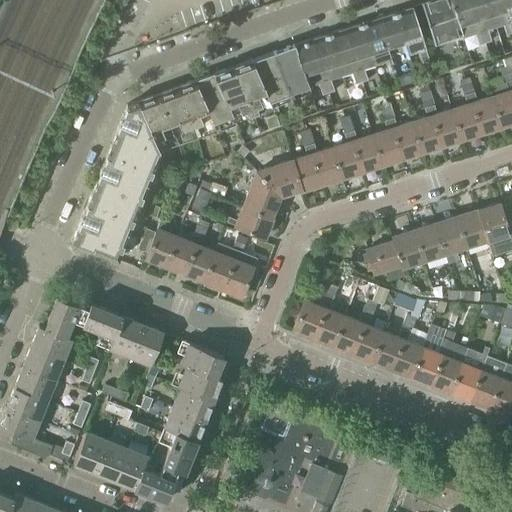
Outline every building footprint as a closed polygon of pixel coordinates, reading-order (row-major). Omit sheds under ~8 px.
[(449,0),(431,0),(411,7),(424,49),(462,37),(449,0)] [(467,0),(449,0),(462,37),(462,38),(475,34),(478,44),(483,43),(467,0)] [(484,0),(467,0),(483,43),(490,41),(487,30),(494,28),(484,0)] [(500,0),(484,0),(494,28),(502,25),(505,36),(511,34),(500,0)] [(511,0),(500,0),(511,34),(511,33),(511,0)] [(411,7),(393,12),(408,60),(410,60),(408,55),(418,52),(422,62),(428,60),(424,49),(411,7)] [(393,12),(377,17),(387,48),(396,45),(401,63),(408,60),(393,12)] [(377,17),(361,22),(375,66),(384,63),(388,73),(395,71),(387,48),(377,17)] [(361,22),(344,28),(361,82),(367,80),(364,69),(375,66),(361,22)] [(344,28),(327,33),(341,77),(351,73),(354,84),(361,82),(344,28)] [(327,33),(310,39),(327,93),(334,91),(330,80),(341,77),(327,33)] [(310,39),(292,45),(294,50),(303,76),(308,88),(317,84),(321,95),(327,93),(310,39)] [(292,45),(272,52),(291,99),(310,92),(308,88),(303,76),(294,50),(292,45)] [(272,52),(250,60),(270,107),(291,99),(272,52)] [(511,55),(501,59),(510,90),(511,95),(511,76),(511,75),(511,74),(511,55)] [(250,60),(232,66),(250,115),(271,108),(270,107),(250,60)] [(444,61),(438,63),(432,65),(434,74),(447,70),(444,61)] [(232,66),(213,73),(234,121),(250,115),(232,66)] [(213,73),(193,80),(215,131),(235,124),(234,121),(213,73)] [(414,81),(412,73),(396,77),(398,86),(414,81)] [(468,78),(463,79),(480,132),(500,126),(490,96),(475,101),(468,78)] [(480,132),(463,79),(459,81),(466,104),(450,108),(460,139),(480,132)] [(193,80),(174,87),(196,136),(215,131),(193,80)] [(421,84),(423,91),(440,145),(460,139),(450,108),(435,113),(428,90),(426,83),(421,84)] [(174,87),(155,94),(173,145),(196,136),(174,87)] [(511,95),(510,90),(490,96),(500,126),(511,122),(511,95)] [(426,116),(410,121),(420,152),(440,145),(423,91),(419,93),(426,116)] [(155,94),(135,101),(159,153),(161,149),(173,145),(155,94)] [(126,105),(110,144),(155,163),(159,153),(135,101),(126,105)] [(383,104),(383,105),(400,158),(420,152),(410,121),(395,126),(388,103),(383,104)] [(386,129),(370,134),(380,165),(400,158),(383,105),(379,106),(386,129)] [(322,116),(325,123),(326,127),(341,123),(339,118),(343,117),(345,117),(343,109),(330,113),(322,116)] [(264,118),(269,129),(277,126),(273,115),(264,118)] [(345,117),(343,117),(360,171),(380,165),(370,134),(355,139),(348,115),(345,117)] [(346,142),(330,147),(340,178),(360,171),(343,117),(339,118),(341,123),(346,142)] [(308,128),(303,130),(320,184),(340,178),(330,147),(315,151),(308,128)] [(289,160),(299,189),(300,191),(320,184),(303,130),(299,131),(306,154),(289,160)] [(110,144),(91,191),(136,209),(155,163),(110,144)] [(242,145),(236,151),(242,157),(248,150),(242,145)] [(256,171),(279,195),(299,189),(289,160),(256,171)] [(256,171),(242,204),(270,215),(279,195),(256,171)] [(202,180),(199,188),(206,191),(222,197),(226,188),(216,185),(210,183),(202,180)] [(195,186),(191,184),(188,183),(184,192),(192,195),(195,186)] [(206,191),(199,188),(195,196),(203,199),(206,191)] [(136,209),(91,191),(71,241),(116,259),(136,209)] [(503,204),(505,211),(511,209),(511,204),(511,201),(503,204)] [(498,202),(477,209),(486,239),(508,232),(505,225),(498,202)] [(146,214),(155,217),(160,207),(150,203),(146,214)] [(270,215),(242,204),(236,220),(228,217),(226,222),(263,237),(272,216),(270,215)] [(477,209),(455,216),(465,246),(486,239),(477,209)] [(455,216),(434,223),(444,252),(447,263),(458,259),(455,249),(465,246),(455,216)] [(164,265),(183,273),(203,221),(198,219),(189,241),(176,236),(164,265)] [(183,273),(202,280),(214,251),(199,245),(208,223),(203,221),(183,273)] [(434,223),(413,229),(424,259),(444,252),(434,223)] [(145,228),(137,249),(146,252),(154,232),(145,228)] [(144,257),(164,265),(176,236),(156,228),(144,257)] [(391,236),(392,240),(400,266),(424,259),(413,229),(391,236)] [(214,251),(202,280),(220,288),(241,236),(236,234),(231,247),(227,256),(214,251)] [(241,236),(220,288),(240,296),(252,266),(237,260),(246,238),(241,236)] [(400,266),(392,240),(365,248),(366,252),(362,253),(367,267),(371,265),(373,274),(387,269),(388,272),(385,273),(388,281),(403,276),(400,266)] [(428,280),(433,295),(443,292),(438,277),(428,280)] [(398,279),(394,287),(409,292),(413,284),(398,279)] [(488,280),(478,284),(482,295),(492,292),(488,280)] [(291,329),(312,337),(332,285),(327,283),(319,306),(303,299),(291,329)] [(383,304),(389,287),(377,283),(371,300),(383,304)] [(312,337),(331,344),(343,315),(328,309),(336,287),(332,285),(312,337)] [(464,298),(464,290),(448,289),(447,298),(463,299),(464,298)] [(464,289),(464,290),(464,298),(472,299),(472,290),(464,289)] [(495,301),(503,302),(504,293),(495,292),(495,301)] [(56,296),(43,327),(65,336),(71,320),(80,298),(77,297),(77,295),(71,293),(68,301),(56,296)] [(511,293),(504,293),(503,302),(511,302),(511,298),(511,293)] [(91,302),(80,298),(71,320),(99,331),(94,343),(108,348),(121,315),(90,303),(91,302)] [(331,344),(350,352),(371,300),(366,298),(357,321),(343,315),(331,344)] [(350,352),(371,360),(382,330),(366,324),(375,302),(371,300),(350,352)] [(408,315),(410,316),(415,318),(417,318),(424,300),(415,300),(408,315)] [(483,304),(482,305),(478,315),(497,322),(503,308),(493,305),(483,304)] [(371,360),(390,367),(410,316),(408,315),(405,314),(397,336),(382,330),(371,360)] [(141,323),(121,315),(108,348),(129,356),(141,323)] [(390,367),(410,376),(421,346),(406,340),(415,318),(410,316),(390,367)] [(162,332),(141,323),(129,356),(150,364),(141,385),(149,388),(159,365),(151,362),(162,332)] [(38,325),(30,345),(62,358),(71,338),(65,336),(43,327),(38,325)] [(429,383),(449,332),(445,330),(436,352),(421,346),(410,376),(429,383)] [(429,383),(448,391),(460,361),(445,355),(454,333),(449,332),(429,383)] [(188,342),(182,358),(223,374),(226,366),(228,367),(230,360),(222,357),(222,356),(188,342)] [(30,345),(22,366),(54,378),(62,358),(30,345)] [(475,367),(460,361),(448,391),(468,399),(488,347),(484,345),(475,367)] [(468,399),(488,406),(499,377),(484,371),(493,349),(488,347),(468,399)] [(89,356),(85,368),(93,371),(98,359),(89,356)] [(177,386),(179,387),(212,399),(219,380),(221,381),(223,374),(182,358),(179,363),(185,366),(177,386)] [(22,366),(14,386),(46,399),(54,378),(22,366)] [(93,371),(85,368),(80,379),(88,383),(93,371)] [(488,406),(507,414),(511,400),(511,381),(499,377),(488,406)] [(101,392),(112,396),(116,388),(104,383),(101,392)] [(14,386),(5,407),(38,420),(46,399),(14,386)] [(179,387),(171,407),(204,420),(212,399),(179,387)] [(116,388),(112,396),(124,401),(128,393),(116,388)] [(139,407),(147,410),(152,398),(144,395),(139,407)] [(81,400),(77,411),(85,415),(90,403),(81,400)] [(104,409),(116,414),(119,405),(107,401),(104,409)] [(119,405),(116,414),(127,418),(131,410),(119,405)] [(263,430),(288,435),(293,410),(268,405),(263,430)] [(38,420),(5,407),(0,420),(0,428),(13,434),(9,443),(43,457),(48,455),(51,445),(31,438),(38,420)] [(169,445),(157,473),(180,482),(185,471),(183,471),(204,420),(171,407),(158,440),(169,445)] [(77,411),(72,423),(80,427),(85,415),(77,411)] [(148,427),(136,422),(132,430),(144,435),(148,427)] [(72,464),(93,472),(106,439),(85,431),(72,464)] [(93,472),(113,480),(126,447),(106,439),(93,472)] [(65,440),(62,449),(51,445),(48,455),(66,462),(73,443),(65,440)] [(113,480),(134,488),(142,467),(146,456),(126,447),(113,480)] [(317,497),(315,503),(327,508),(339,476),(311,464),(301,490),(317,497)] [(142,467),(134,488),(165,501),(170,488),(178,492),(181,485),(179,485),(180,482),(157,473),(142,467)] [(508,511),(511,504),(511,492),(488,483),(483,496),(471,491),(473,487),(423,467),(412,494),(406,491),(400,505),(415,511),(414,511),(508,511)] [(0,511),(6,511),(12,498),(0,492),(0,511)] [(30,511),(35,500),(14,492),(12,498),(6,511),(30,511)] [(30,511),(53,511),(55,508),(35,500),(30,511)] [(324,511),(327,508),(315,503),(310,511),(324,511)]
